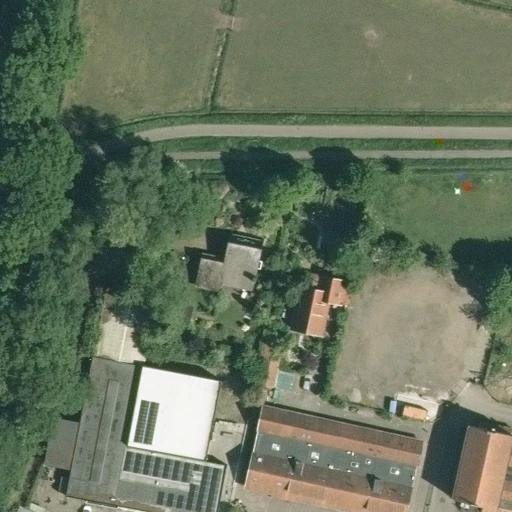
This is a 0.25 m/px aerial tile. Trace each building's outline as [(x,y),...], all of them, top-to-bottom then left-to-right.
[(232,230),(231,230),(224,261),(215,259),(216,257),(202,254),(195,284),(219,289),(221,279),(250,285),(248,295),(249,295),(253,280),(255,281),(256,276),(254,275),(262,236),(261,236),(260,240),(231,234),(232,230)] [(327,265),(331,271),(337,270),(341,265),(337,258),(330,258),(327,265)] [(355,268),(342,265),(340,275),(353,278),(355,268)] [(317,290),(299,286),(290,328),(321,334),(328,301),(339,303),(343,280),(320,275),(317,290)] [(67,495),(121,505),(156,511),(220,511),(229,463),(128,444),(156,297),(107,288),(81,423),(72,471),(67,495)] [(180,321),(190,324),(193,309),(184,307),(180,321)] [(274,387),(277,370),(283,345),(266,341),(257,384),(274,387)] [(299,500),(300,497),(317,418),(264,406),(246,485),(272,491),(272,494),(299,500)] [(343,424),(317,418),(300,497),(326,503),(343,424)] [(511,434),(499,432),(500,426),(479,421),(478,426),(469,424),(451,498),(465,501),(464,507),(484,511),(494,511),(504,470),(511,472),(511,436),(511,437),(511,436),(511,434)] [(326,503),(351,509),(369,429),(343,424),(326,503)] [(406,511),(422,441),(369,429),(351,509),(366,511),(406,511)] [(511,511),(511,472),(504,470),(494,511),(511,511)]
